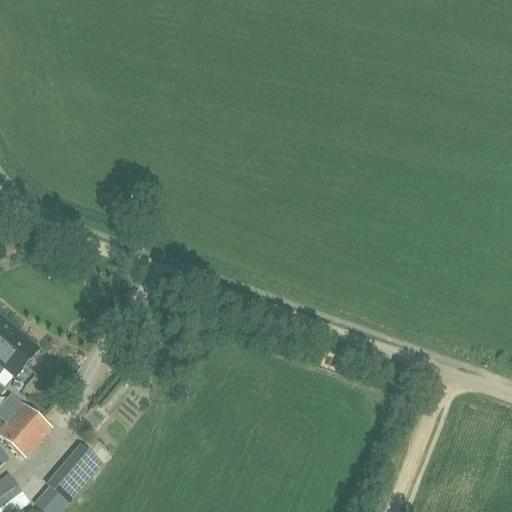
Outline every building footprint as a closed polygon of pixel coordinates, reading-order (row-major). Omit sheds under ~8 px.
[(13,245),(4,247),(6,256),(15,254),(13,245)] [(0,373),(4,369),(14,377),(37,351),(0,319),(0,373)] [(0,438),(25,460),(51,430),(23,404),(0,430),(0,438)] [(69,507),(103,466),(79,446),(45,486),(69,507)] [(0,467),(9,460),(0,448),(0,467)] [(0,510),(21,494),(7,475),(0,480),(0,510)]
